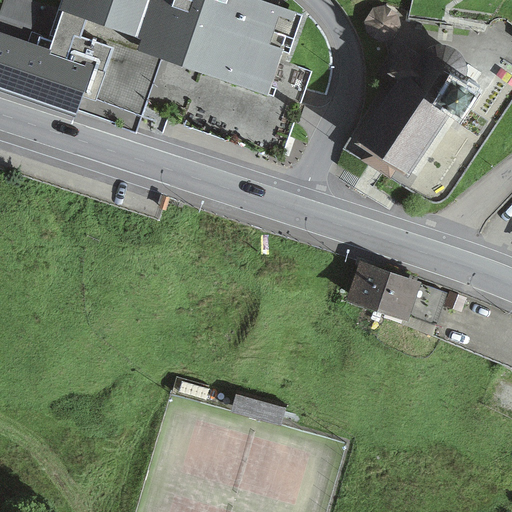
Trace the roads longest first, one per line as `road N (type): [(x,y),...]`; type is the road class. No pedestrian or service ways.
road 1 (secondary): [(0,114),(292,209)]
road 2 (residential): [(292,209),(349,79),(341,29),(319,0)]
road 3 (secondary): [(292,209),(430,253)]
